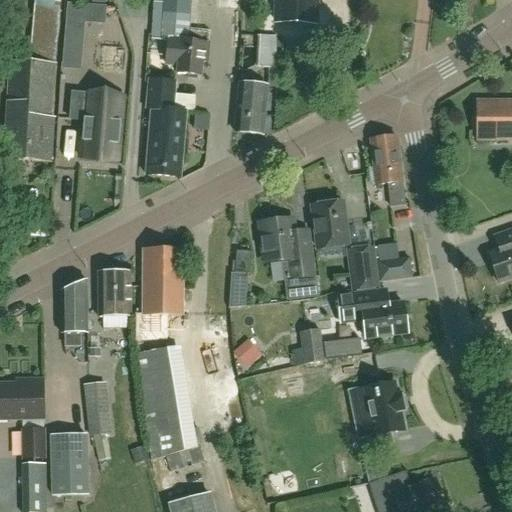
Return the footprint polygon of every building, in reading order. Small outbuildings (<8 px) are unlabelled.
[(34,0),(29,64),(9,62),(3,159),(50,162),(53,119),(50,119),(53,65),(55,65),(60,0),(34,0)] [(228,7),(246,8),(246,0),(238,0),(239,1),(229,0),(228,7)] [(274,0),(273,29),(313,30),(314,0),(274,0)] [(166,3),(152,2),(150,39),(164,40),(166,3)] [(182,29),(181,41),(168,40),(165,64),(177,65),(176,74),(188,75),(189,79),(196,80),(198,76),(200,76),(202,62),(207,63),(209,44),(208,44),(209,32),(182,29)] [(276,36),(260,36),(260,73),(277,73),(276,36)] [(176,83),(149,81),(146,110),(152,111),(146,175),(179,178),(185,113),(173,111),(176,83)] [(267,87),(239,85),(234,133),(263,135),(267,87)] [(80,121),(76,159),(120,163),(126,97),(82,93),(71,92),(68,120),(80,121)] [(511,101),(476,101),(477,142),(511,141),(511,101)] [(396,138),(370,141),(376,186),(388,184),(391,207),(404,205),(396,138)] [(347,246),(342,204),(312,208),(318,250),(347,246)] [(291,220),(261,224),(266,263),(289,260),(291,280),(286,281),(289,301),(319,297),(316,277),(313,277),(307,230),(293,232),(291,220)] [(511,232),(494,239),(499,252),(488,256),(498,284),(511,279),(511,232)] [(372,248),(348,251),(353,291),(377,288),(372,248)] [(146,315),(169,315),(183,315),(183,251),(143,251),(143,314),(136,314),(135,350),(146,350),(146,315)] [(236,251),(235,274),(249,274),(251,252),(236,251)] [(412,278),(409,258),(377,263),(380,283),(412,278)] [(99,275),(99,317),(103,317),(103,330),(127,330),(127,317),(130,317),(130,275),(99,275)] [(61,333),(65,333),(65,346),(80,346),(80,333),(87,333),(87,281),(61,293),(61,333)] [(388,291),(373,293),(337,298),(341,325),(363,322),(366,340),(408,334),(403,304),(390,306),(388,291)] [(168,339),(169,315),(146,315),(146,350),(135,350),(134,350),(134,355),(157,352),(171,349),(170,339),(168,339)] [(300,334),(304,365),(324,362),(320,331),(300,334)] [(360,340),(335,343),(337,358),(362,355),(360,340)] [(157,352),(134,355),(151,462),(166,458),(197,449),(197,445),(181,347),(171,349),(157,352)] [(25,386),(0,386),(0,420),(44,419),(42,380),(25,381),(25,386)] [(106,383),(83,386),(89,437),(93,437),(103,436),(112,435),(106,383)] [(366,438),(369,450),(393,445),(390,435),(405,432),(401,414),(405,413),(402,395),(398,396),(395,385),(364,391),(373,437),(366,438)] [(44,431),(21,431),(22,459),(45,458),(44,431)] [(85,435),(52,436),(54,497),(88,496),(85,435)] [(111,473),(103,436),(93,437),(93,438),(92,439),(100,475),(111,473)] [(198,445),(197,445),(197,449),(166,458),(170,474),(204,463),(198,445)] [(22,466),(22,511),(45,511),(45,465),(22,466)] [(406,472),(369,484),(377,511),(433,511),(444,508),(435,480),(411,488),(406,472)] [(168,505),(169,511),(216,511),(211,494),(168,505)]
